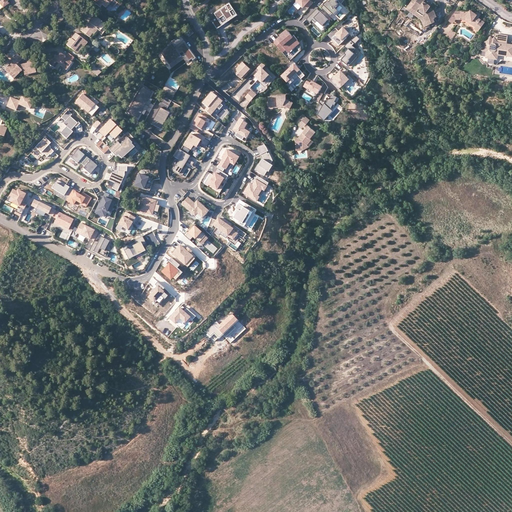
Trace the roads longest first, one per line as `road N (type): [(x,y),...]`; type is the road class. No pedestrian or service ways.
road 1 (residential): [(166,185),(174,231),(151,271),(133,280),(0,219)]
road 2 (track): [(511,442),(390,327),(451,273)]
road 3 (residential): [(191,184),(223,139),(250,153),(223,204),(193,188)]
road 4 (residential): [(53,167),(87,185),(99,181),(104,159),(85,141),(56,163)]
road 5 (residential): [(206,70),(221,71),(287,22),(313,45)]
road 6 (track): [(92,266),(109,294),(176,357)]
road 7 (residential): [(206,70),(164,157),(166,185)]
